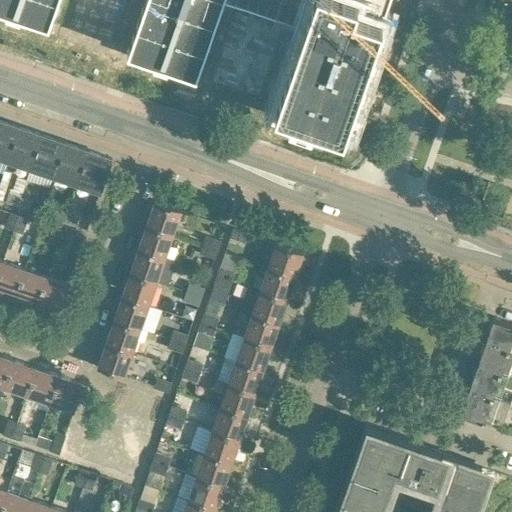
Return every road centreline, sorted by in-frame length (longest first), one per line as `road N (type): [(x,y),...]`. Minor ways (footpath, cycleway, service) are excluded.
road 1 (unclassified): [(0,330),(73,351),(155,135)]
road 2 (residential): [(379,215),(155,135)]
road 3 (residential): [(511,441),(323,376)]
road 4 (unclassified): [(323,376),(379,215)]
road 5 (residential): [(155,135),(0,82)]
road 6 (residential): [(379,215),(429,71)]
road 7 (unclassified): [(278,511),(323,376)]
road 8 (residential): [(511,261),(379,215)]
